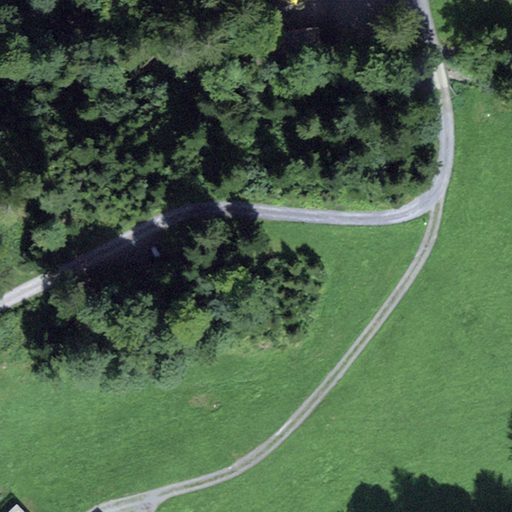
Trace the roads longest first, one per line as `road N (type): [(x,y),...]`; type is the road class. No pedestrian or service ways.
road 1 (track): [(439,49),(446,154),(441,187),(427,205),(372,220),(187,212),(0,305)]
road 2 (track): [(441,187),(432,233),(402,291),(312,405),(253,460),(198,485),(95,511)]
